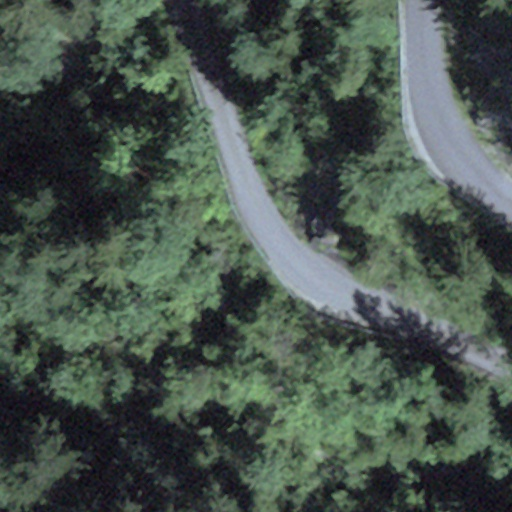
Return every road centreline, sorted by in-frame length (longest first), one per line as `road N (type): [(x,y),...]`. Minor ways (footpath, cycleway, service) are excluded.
road 1 (unclassified): [(181,0),(264,233),(293,272),(339,300),(511,370)]
road 2 (unclassified): [(511,200),(449,146),(429,107),(415,0)]
